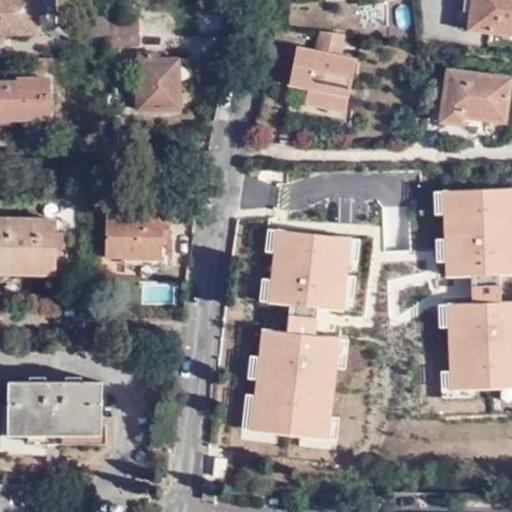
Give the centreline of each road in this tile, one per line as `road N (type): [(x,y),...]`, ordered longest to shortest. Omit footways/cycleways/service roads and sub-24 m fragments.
road 1 (residential): [(264,0),(215,249),(184,510)]
road 2 (residential): [(41,511),(184,510)]
